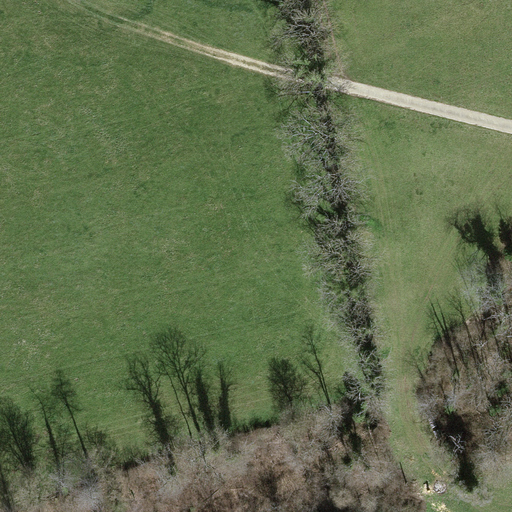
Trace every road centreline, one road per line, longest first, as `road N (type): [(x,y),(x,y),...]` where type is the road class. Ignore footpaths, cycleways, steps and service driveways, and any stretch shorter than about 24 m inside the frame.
road 1 (track): [(511,128),(220,59)]
road 2 (track): [(76,0),(220,59)]
